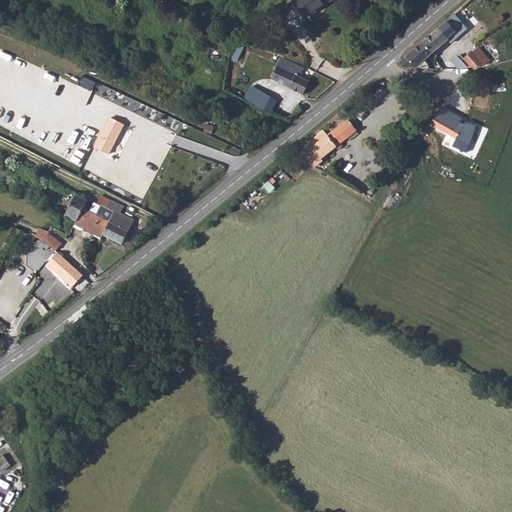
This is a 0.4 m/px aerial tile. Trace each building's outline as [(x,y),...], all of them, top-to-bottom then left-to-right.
[(332,0),(294,0),(292,2),(302,19),(321,7),(324,8),(334,2),(332,0)] [(447,22),(422,43),(431,54),(446,42),(447,39),(455,33),(449,25),(450,23),(447,22)] [(412,64),(415,67),(421,69),(427,69),(428,65),(423,60),(431,54),(422,43),(399,62),(404,67),(408,67),(412,64)] [(471,53),(463,60),(470,69),(483,67),(471,53)] [(451,64),(457,70),(466,69),(460,62),(456,58),(451,64)] [(299,78),(287,72),(291,64),(282,60),(272,80),(303,96),(308,83),(299,78)] [(291,64),(287,72),(299,78),(303,71),(291,64)] [(244,97),(271,112),(279,98),(253,83),(244,97)] [(110,152),(124,123),(111,116),(96,145),(110,152)] [(435,116),(431,124),(456,138),(460,130),(455,127),(457,123),(451,119),(448,123),(435,116)] [(299,146),(295,149),(305,161),(308,158),(314,165),(320,160),(319,159),(348,135),(340,125),(305,152),(299,146)] [(455,140),(452,146),(464,151),(466,145),(455,140)] [(11,173),(4,188),(9,191),(16,176),(11,173)] [(65,217),(77,223),(84,209),(87,203),(75,196),(65,217)] [(102,197),(99,204),(108,209),(111,202),(102,197)] [(114,215),(103,236),(122,245),(133,225),(118,218),(123,208),(111,202),(108,209),(114,213),(114,215)] [(84,209),(77,223),(74,229),(82,232),(85,231),(93,235),(95,237),(101,241),(103,236),(114,215),(104,210),(100,217),(84,209)] [(42,230),(39,239),(48,242),(59,254),(64,240),(51,234),(52,234),(42,230)] [(59,254),(49,267),(73,287),(83,275),(59,254)] [(0,455),(0,467),(1,469),(11,465),(6,453),(0,455)]
